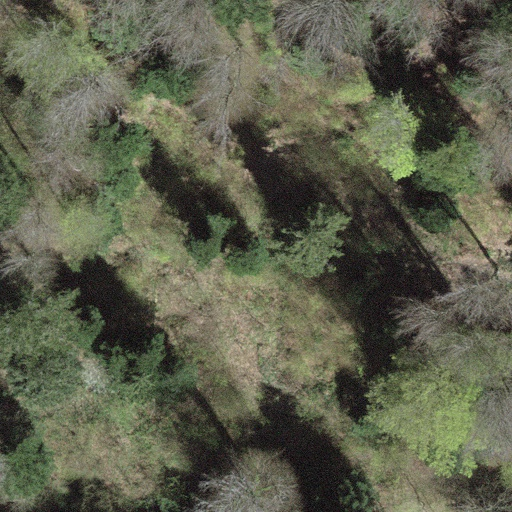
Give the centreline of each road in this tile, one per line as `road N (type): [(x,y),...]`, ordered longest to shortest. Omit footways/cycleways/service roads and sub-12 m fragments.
road 1 (track): [(0,407),(102,410),(340,469),(511,480)]
road 2 (track): [(0,163),(192,171),(442,244)]
